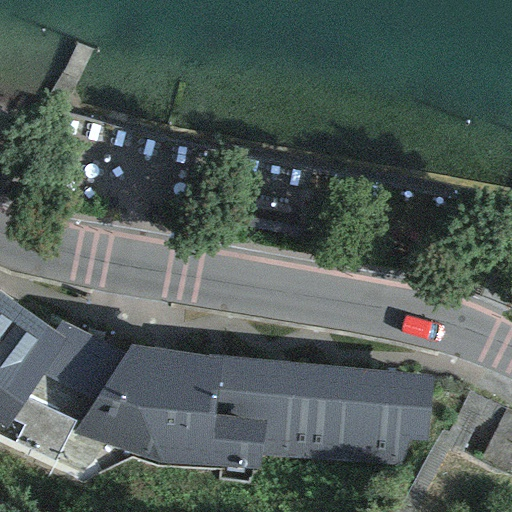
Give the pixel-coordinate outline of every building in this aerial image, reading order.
[(76,177),(127,183),(135,119),(84,113),(76,177)] [(247,206),(252,143),(162,135),(156,199),(247,206)] [(260,154),(245,221),(297,232),(311,165),(260,154)] [(53,331),(0,291),(0,424),(5,428),(40,375),(64,339),(53,331)] [(87,397),(110,349),(61,322),(53,331),(64,339),(40,375),(87,397)] [(221,357),(131,346),(72,434),(156,464),(258,470),(258,456),(403,467),(404,442),(426,443),(432,376),(221,357)] [(511,480),(511,415),(468,396),(444,449),(477,464),(511,480)]
